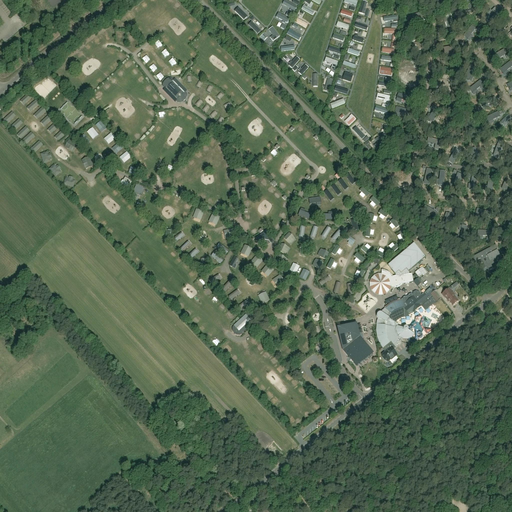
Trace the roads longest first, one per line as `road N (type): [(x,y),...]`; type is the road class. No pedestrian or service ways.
road 1 (unclassified): [(490,301),(199,0)]
road 2 (unclassified): [(225,511),(490,301)]
road 3 (unknown): [(435,0),(409,189)]
road 4 (unclassified): [(0,93),(119,0)]
road 5 (unknown): [(375,0),(348,100),(372,133)]
